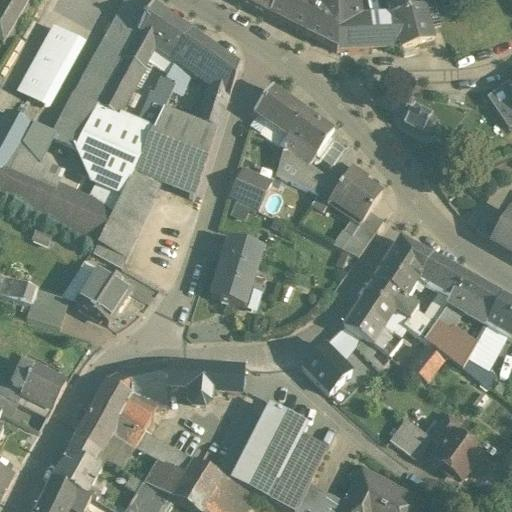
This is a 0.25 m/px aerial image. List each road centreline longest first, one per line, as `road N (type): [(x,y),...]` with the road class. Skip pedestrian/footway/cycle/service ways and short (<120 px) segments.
road 1 (residential): [(162,349),(276,354),(312,343),(333,327),(409,205)]
road 2 (residential): [(265,50),(162,349)]
road 3 (residential): [(162,349),(105,360),(13,511)]
road 4 (residential): [(511,64),(460,77),(367,77),(331,101)]
road 5 (tertiary): [(409,205),(470,262),(511,284)]
road 6 (tertiary): [(331,101),(409,205)]
